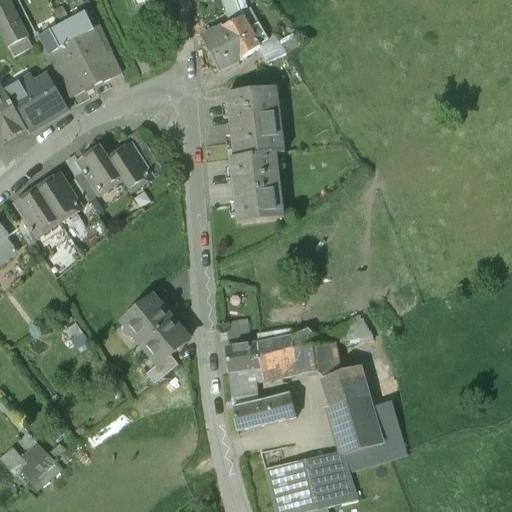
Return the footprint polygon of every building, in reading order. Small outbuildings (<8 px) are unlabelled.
[(27,38),(7,0),(0,0),(0,31),(13,57),(28,50),(23,40),(27,38)] [(84,14),(39,38),(71,96),(103,79),(104,81),(121,73),(111,53),(105,56),(84,14)] [(243,20),(224,30),(239,56),(241,60),(259,50),(259,48),(268,42),(259,26),(249,31),(243,20)] [(224,30),(203,41),(219,71),(241,60),(239,56),(224,30)] [(33,81),(22,87),(21,85),(5,93),(28,133),(68,110),(49,78),(36,85),(33,81)] [(277,89),(227,96),(235,160),(276,155),(285,153),(277,89)] [(25,129),(2,90),(0,91),(0,141),(1,143),(25,129)] [(109,161),(120,178),(120,179),(127,191),(150,176),(135,155),(130,147),(109,161)] [(161,168),(147,147),(135,155),(150,176),(161,168)] [(101,149),(80,163),(84,169),(99,192),(120,179),(120,178),(109,161),(101,149)] [(235,160),(230,160),(237,224),(284,218),(276,155),(235,160)] [(99,192),(84,169),(74,176),(75,178),(88,199),(99,192)] [(59,178),(38,192),(58,221),(79,208),(64,185),(59,178)] [(79,208),(89,201),(88,199),(75,178),(64,185),(79,208)] [(38,192),(16,206),(35,236),(58,221),(38,192)] [(16,231),(6,218),(0,222),(0,228),(7,238),(16,231)] [(0,228),(0,265),(16,253),(5,239),(7,238),(0,228)] [(154,298),(124,323),(141,344),(142,343),(170,320),(171,319),(154,298)] [(170,320),(142,343),(159,364),(160,365),(171,356),(187,342),(170,320)] [(249,327),(228,330),(229,342),(249,339),(249,327)] [(308,330),(293,340),(295,352),(320,347),(319,343),(308,330)] [(293,338),(275,342),(258,345),(260,358),(295,352),(293,340),(293,338)] [(258,345),(225,349),(228,374),(253,372),(263,371),(260,358),(258,345)] [(295,352),(260,358),(263,371),(263,382),(316,374),(324,380),(340,374),(336,345),(320,347),(295,352)] [(171,356),(160,365),(159,364),(147,374),(156,384),(179,365),(171,356)] [(359,369),(340,374),(324,380),(333,408),(328,410),(341,453),(342,457),(381,446),(359,369)] [(253,372),(228,374),(231,398),(256,396),(253,372)] [(283,397),(233,408),(236,433),(246,431),(246,430),(287,420),(283,400),(283,397)] [(290,398),(283,400),(287,420),(294,419),(290,398)] [(17,477),(27,471),(32,479),(57,463),(43,441),(22,454),(18,447),(4,456),(17,477)] [(381,446),(342,457),(347,474),(348,473),(386,462),(381,446)] [(341,453),(265,470),(275,511),(321,511),(327,511),(358,503),(348,473),(347,474),(342,457),(341,453)]
